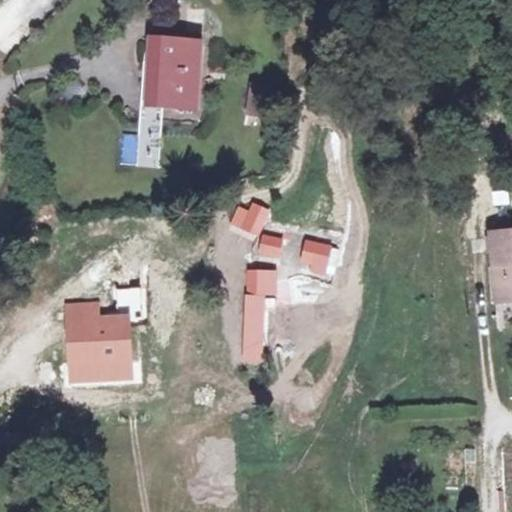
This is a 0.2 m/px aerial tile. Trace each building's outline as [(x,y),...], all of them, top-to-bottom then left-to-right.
[(148,63),(145,108),(204,112),(207,46),(159,43),(158,63),(148,63)] [(260,255),(282,256),(282,236),(260,236),(260,255)] [(305,240),(302,267),(331,270),(333,243),(305,240)] [(511,240),(492,243),(494,272),(502,272),(506,312),(511,311),(511,240)] [(248,288),(272,289),(273,271),(249,270),(248,288)] [(502,272),(494,272),(496,313),(506,312),(502,272)] [(75,312),(78,369),(111,368),(136,366),(134,323),(105,325),(104,311),(75,312)] [(136,366),(111,368),(111,378),(136,376),(136,366)]
